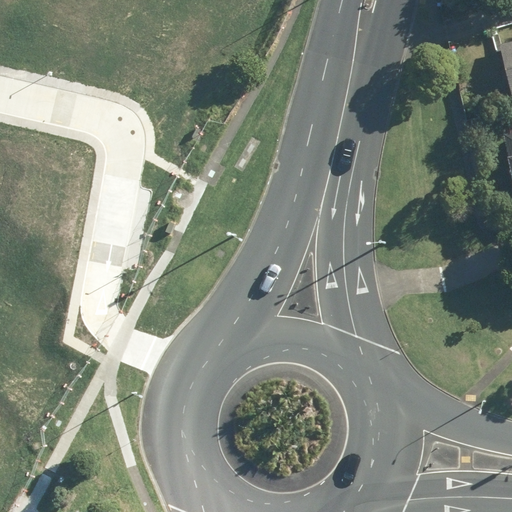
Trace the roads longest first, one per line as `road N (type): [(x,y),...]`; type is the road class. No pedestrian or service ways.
road 1 (residential): [(0,94),(88,114),(122,133),(128,148),(101,301),(106,318),(120,339),(197,368)]
road 2 (secondary): [(233,338),(287,245),(331,138)]
road 3 (secondary): [(331,138),(330,252),(347,352)]
road 4 (secondary): [(511,489),(351,500)]
road 5 (secondary): [(369,381),(423,411),(511,441)]
road 6 (secondary): [(331,138),(368,0)]
road 7 (secondary): [(369,381),(379,449),(351,500)]
road 8 (secondary): [(198,488),(178,431),(197,368)]
road 9 (secondary): [(233,338),(274,327),(309,331),(347,352)]
